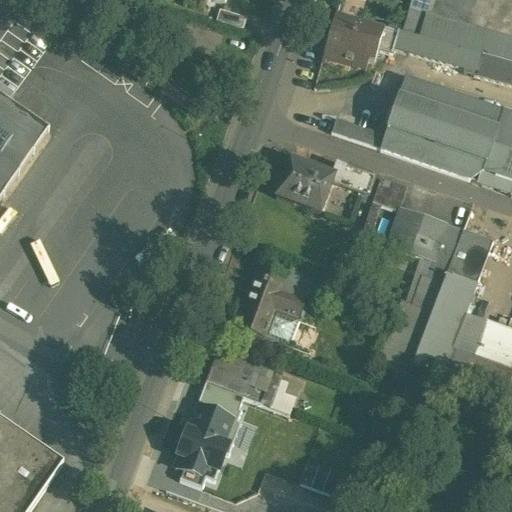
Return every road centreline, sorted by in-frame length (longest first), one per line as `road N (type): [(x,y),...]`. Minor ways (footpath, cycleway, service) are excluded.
road 1 (residential): [(95,511),(249,123)]
road 2 (residential): [(249,123),(468,198)]
road 3 (residential): [(249,123),(291,0)]
